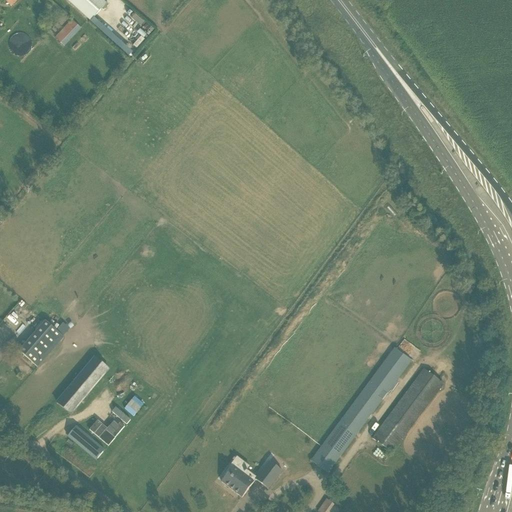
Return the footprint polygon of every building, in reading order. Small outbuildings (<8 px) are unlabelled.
[(66,0),(91,22),(106,4),(101,0),(66,0)] [(81,29),(72,20),(55,38),(64,47),(81,29)] [(28,39),(12,38),(11,53),(28,53),(28,39)] [(63,337),(45,321),(19,352),(37,367),(63,337)] [(327,473),(365,422),(411,360),(395,349),(311,461),(327,473)] [(92,361),(57,403),(66,411),(84,389),(88,393),(106,372),(92,361)] [(372,439),(380,445),(392,453),(443,385),(424,370),(372,439)] [(134,397),(131,400),(141,408),(143,405),(134,397)] [(137,413),(128,405),(125,409),(134,416),(137,413)] [(115,408),(112,412),(126,425),(130,420),(115,408)] [(100,437),(109,446),(124,429),(115,421),(100,437)] [(76,426),(67,437),(96,461),(105,450),(76,426)] [(244,474),(250,466),(237,457),(222,476),(224,478),(221,482),(242,498),(254,481),(244,474)] [(255,480),(268,490),(282,472),(269,462),(255,480)] [(317,511),(329,511),(334,505),(326,499),(317,511)]
